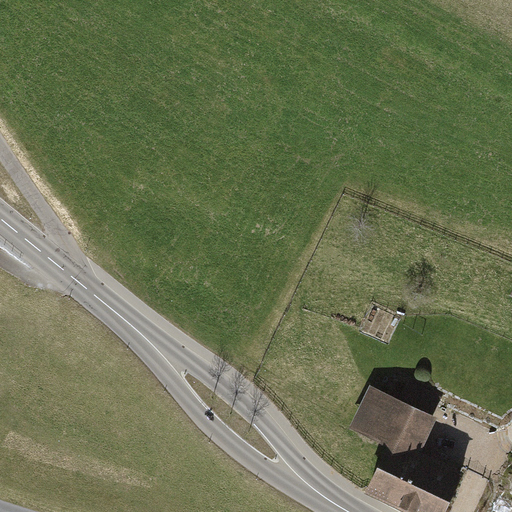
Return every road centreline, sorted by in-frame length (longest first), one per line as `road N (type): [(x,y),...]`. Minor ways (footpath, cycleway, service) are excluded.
road 1 (tertiary): [(131,325),(216,431),(317,493)]
road 2 (tertiary): [(317,493),(244,402),(131,325)]
road 3 (unclassified): [(0,147),(57,228),(72,259),(70,277)]
